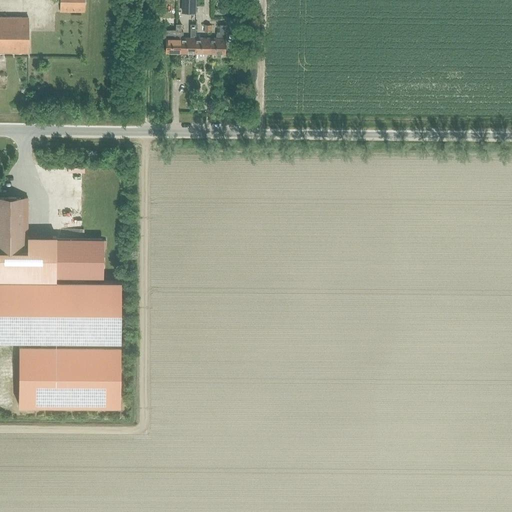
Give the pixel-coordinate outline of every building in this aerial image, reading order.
[(85,13),(84,0),(59,0),(60,13),(85,13)] [(164,11),(164,0),(146,0),(146,10),(164,11)] [(182,0),(182,12),(194,13),(194,0),(182,0)] [(244,12),(244,0),(234,0),(234,12),(244,12)] [(0,52),(28,52),(28,17),(0,16),(0,52)] [(181,53),(181,38),(181,25),(176,25),(176,31),(163,30),(163,40),(166,40),(166,53),(181,53)] [(181,38),(181,53),(195,53),(195,38),(196,38),(196,25),(190,25),(190,38),(181,38)] [(210,54),(225,54),(225,25),(220,25),(219,32),(217,32),(217,39),(210,38),(210,54)] [(210,38),(196,38),(195,38),(195,53),(210,54),(210,38)] [(0,250),(27,251),(27,198),(0,197),(0,250)] [(84,211),(81,199),(74,201),(78,213),(84,211)] [(71,276),(102,276),(102,238),(56,238),(56,276),(58,276),(58,280),(31,281),(32,341),(58,340),(85,340),(122,340),(121,280),(71,280),(71,276)] [(0,340),(32,341),(31,281),(0,280),(0,340)] [(58,344),(21,345),(21,405),(122,404),(122,344),(85,344),(85,340),(58,340),(58,344)]
